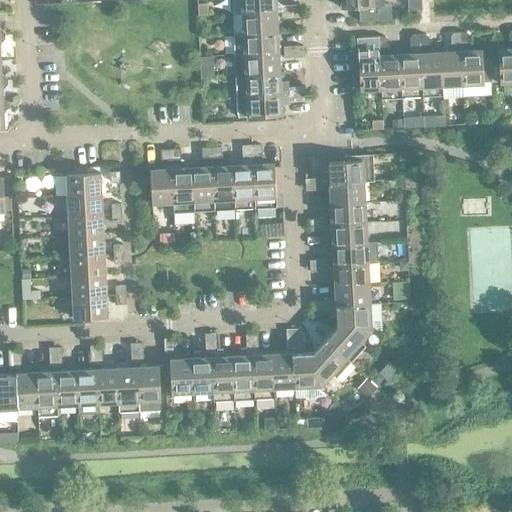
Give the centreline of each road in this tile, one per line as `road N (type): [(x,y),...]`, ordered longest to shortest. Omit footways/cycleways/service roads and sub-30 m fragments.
road 1 (residential): [(0,331),(286,316),(300,300),(295,152),(311,130)]
road 2 (residential): [(404,511),(403,497),(78,511)]
road 3 (residential): [(27,140),(311,130)]
road 4 (residential): [(27,140),(21,0)]
road 5 (residential): [(311,130),(319,111),(314,0)]
